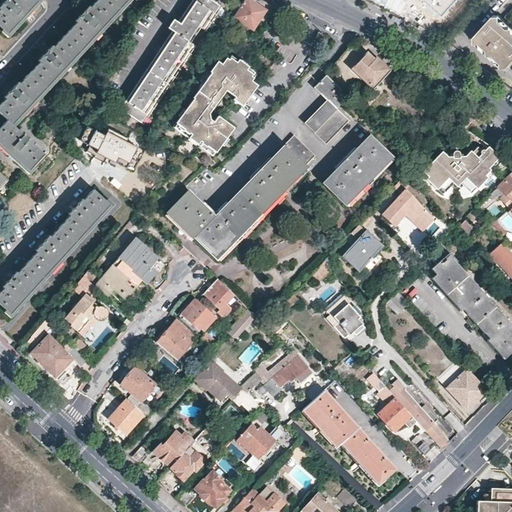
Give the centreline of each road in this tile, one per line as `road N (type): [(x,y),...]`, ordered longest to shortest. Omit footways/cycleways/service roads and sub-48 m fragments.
road 1 (residential): [(188,276),(63,427)]
road 2 (tertiary): [(398,511),(511,401)]
road 3 (secondary): [(309,0),(442,65)]
road 4 (residential): [(89,173),(0,267)]
road 5 (tertiary): [(63,427),(155,511)]
